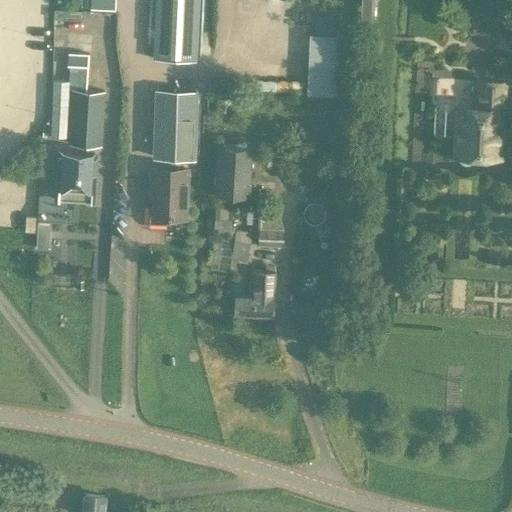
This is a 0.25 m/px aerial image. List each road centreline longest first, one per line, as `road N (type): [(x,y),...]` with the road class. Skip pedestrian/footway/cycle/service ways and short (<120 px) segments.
road 1 (unknown): [(170,445),(146,425),(133,391),(127,208),(139,0)]
road 2 (tertiary): [(0,418),(170,445),(404,511)]
